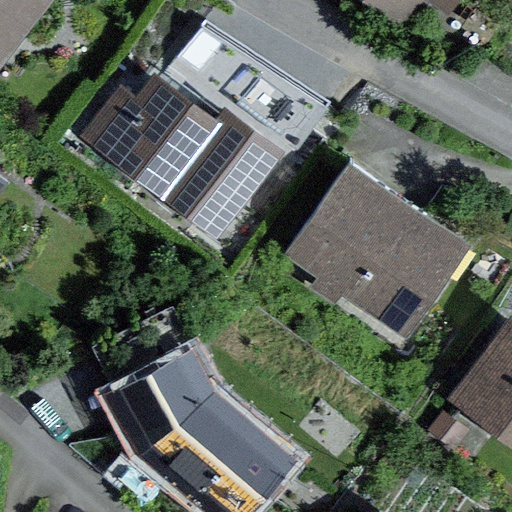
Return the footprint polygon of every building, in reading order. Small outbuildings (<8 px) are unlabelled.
[(0,0),(0,61),(44,0),(0,0)] [(328,0),(335,4),(337,0),(380,0),(427,33),(450,0),(328,0)] [(285,137),(276,150),(286,156),(327,99),(204,11),(164,66),(216,104),(223,94),(285,137)] [(120,73),(79,131),(218,230),(276,150),(285,137),(223,94),(216,104),(164,66),(153,58),(135,83),(120,73)] [(335,294),(343,283),(407,326),(473,228),(348,146),(283,243),(317,266),(310,277),(335,294)] [(104,380),(136,446),(215,511),(244,511),(298,447),(215,378),(175,297),(92,338),(111,377),(104,380)] [(511,300),(445,393),(511,440),(511,300)] [(429,429),(452,447),(470,425),(447,406),(429,429)] [(402,511),(381,497),(370,511),(402,511)]
